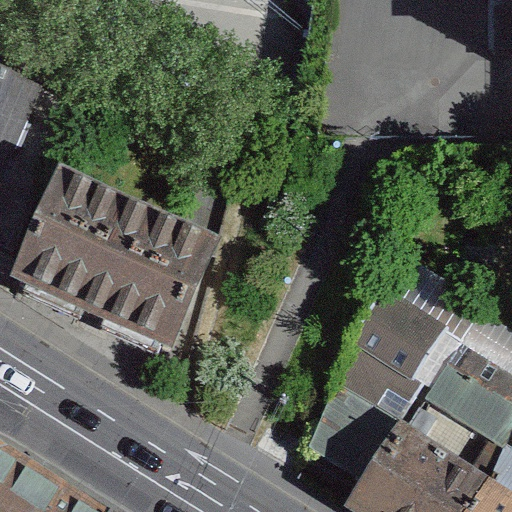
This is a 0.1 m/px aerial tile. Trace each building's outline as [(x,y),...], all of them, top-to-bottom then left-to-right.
[(0,213),(55,92),(0,68),(0,213)] [(233,253),(79,186),(34,289),(187,356),(233,253)] [(360,349),(322,456),(360,480),(396,425),(380,415),(391,399),(413,417),(428,393),(417,386),(453,331),(395,294),(360,349)] [(413,417),(354,511),(511,511),(511,368),(462,338),(428,393),(413,417)] [(43,511),(0,487),(0,511),(43,511)]
